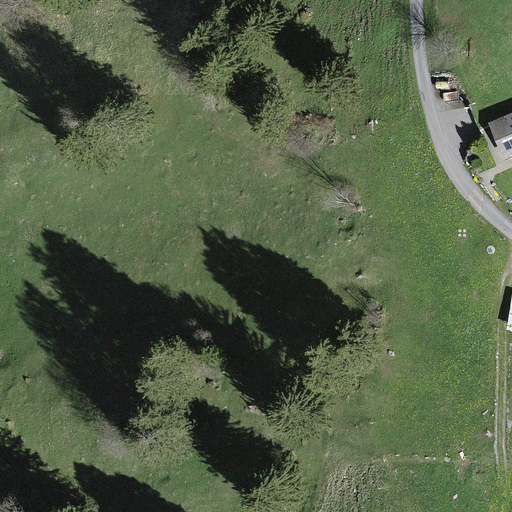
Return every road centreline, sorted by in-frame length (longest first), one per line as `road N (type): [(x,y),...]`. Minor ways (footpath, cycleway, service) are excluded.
road 1 (unclassified): [(417,0),(426,90),(446,149),(473,194),(511,227)]
road 2 (track): [(511,272),(503,289),(500,511)]
